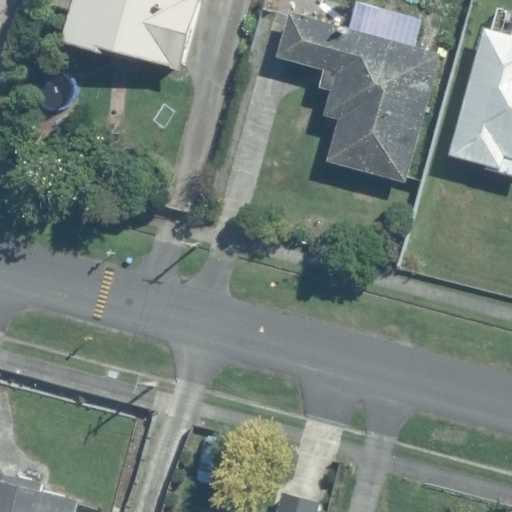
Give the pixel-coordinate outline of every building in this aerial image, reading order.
[(81,0),(69,44),(185,76),(205,0),(81,0)] [(412,189),(442,59),(424,55),(433,18),(360,1),(353,33),(290,18),(280,60),(327,71),(323,90),(338,94),(331,121),(341,123),(330,170),(412,189)] [(499,31),(487,29),(456,159),(491,167),(489,175),(511,180),(511,6),(505,4),(499,31)] [(0,476),(0,511),(79,511),(83,499),(0,476)] [(325,511),(327,507),(279,493),(273,511),(325,511)]
